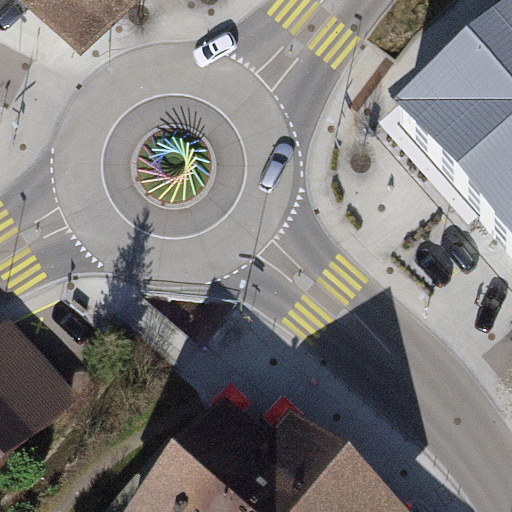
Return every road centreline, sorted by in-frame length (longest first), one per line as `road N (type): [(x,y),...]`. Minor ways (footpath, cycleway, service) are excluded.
road 1 (tertiary): [(511,511),(453,414),(249,230)]
road 2 (secondary): [(86,208),(116,246),(161,264),(210,258),(249,230)]
road 3 (secondary): [(246,103),(208,77),(163,72),(120,88),(89,122)]
road 4 (secondary): [(338,0),(246,103)]
road 5 (secondary): [(249,230),(272,166),(260,121),(246,103)]
